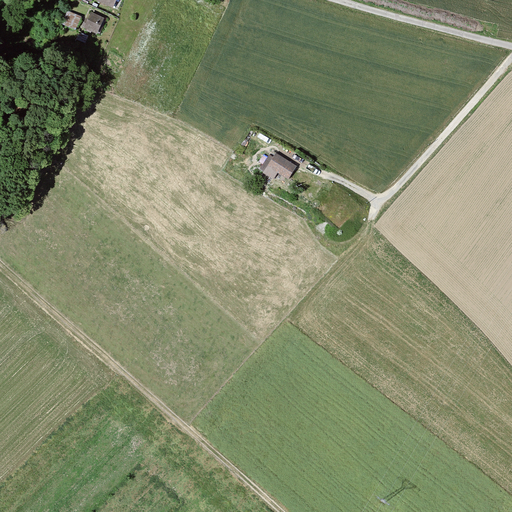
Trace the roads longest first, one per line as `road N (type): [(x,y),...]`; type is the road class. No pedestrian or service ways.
road 1 (track): [(280,511),(0,262)]
road 2 (track): [(511,47),(338,0)]
